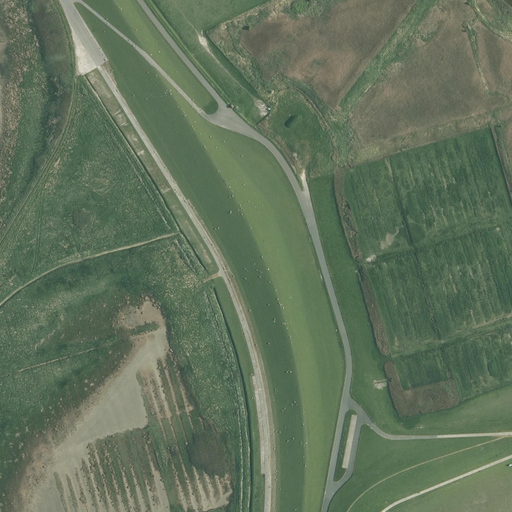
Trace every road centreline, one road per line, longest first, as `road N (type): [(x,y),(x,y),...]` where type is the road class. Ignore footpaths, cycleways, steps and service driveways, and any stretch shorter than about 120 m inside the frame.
road 1 (track): [(267,511),(256,363),(225,274),(64,0)]
road 2 (track): [(76,0),(205,116)]
road 3 (track): [(511,434),(401,438),(382,435),(361,412)]
road 4 (track): [(383,511),(511,456)]
